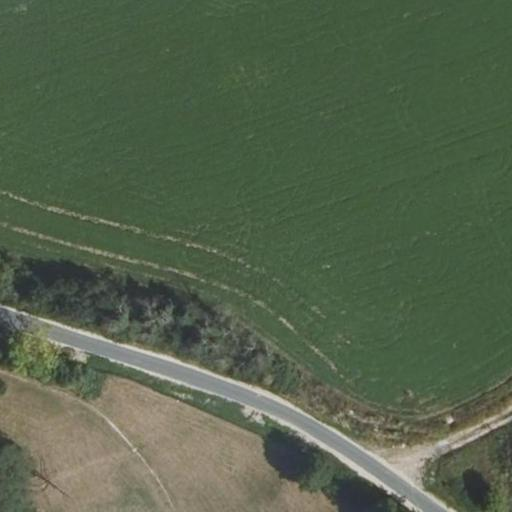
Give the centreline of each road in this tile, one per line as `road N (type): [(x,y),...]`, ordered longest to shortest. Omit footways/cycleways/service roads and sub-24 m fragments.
road 1 (track): [(438,511),(255,399),(0,314)]
road 2 (track): [(375,467),(456,441),(511,412)]
